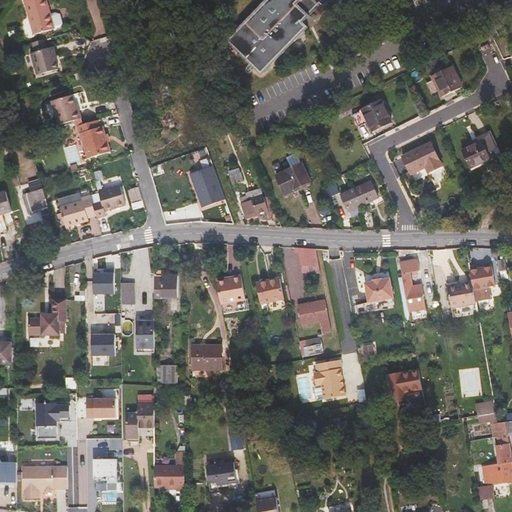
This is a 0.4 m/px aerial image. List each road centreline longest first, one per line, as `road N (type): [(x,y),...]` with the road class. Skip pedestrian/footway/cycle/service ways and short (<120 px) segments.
road 1 (residential): [(0,274),(183,233),(511,239)]
road 2 (unknown): [(346,240),(352,387)]
